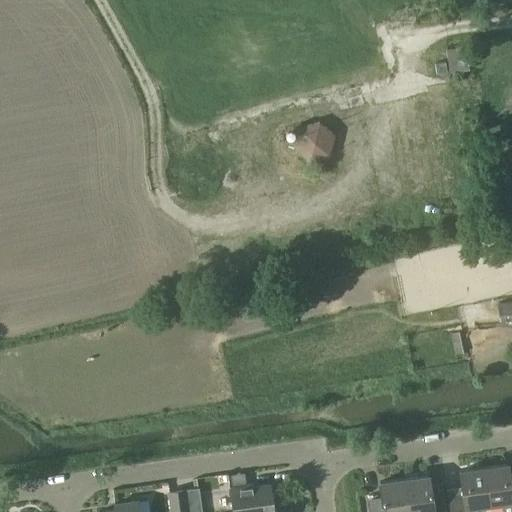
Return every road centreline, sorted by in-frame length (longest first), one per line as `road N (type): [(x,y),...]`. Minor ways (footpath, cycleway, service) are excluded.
road 1 (residential): [(318,458),(277,454),(64,484)]
road 2 (residential): [(511,437),(318,458)]
